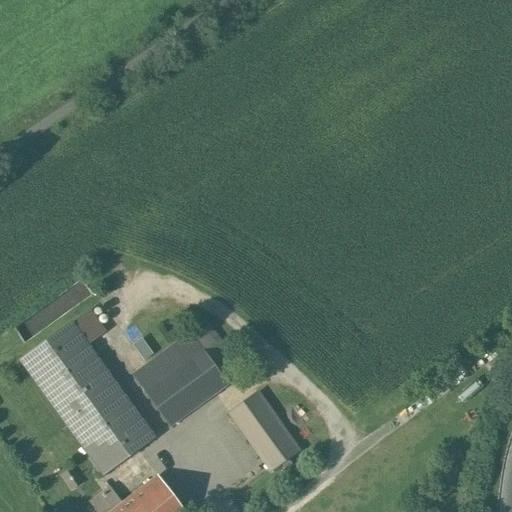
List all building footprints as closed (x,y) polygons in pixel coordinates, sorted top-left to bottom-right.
[(79,279),(13,323),(25,340),(90,296),(79,279)] [(87,310),(18,359),(101,475),(153,438),(92,353),(109,341),(87,310)] [(209,322),(135,373),(173,427),(229,388),(214,366),(231,353),(209,322)] [(260,393),(227,415),(266,473),(299,451),(260,393)] [(79,482),(70,468),(61,474),(70,488),(79,482)] [(130,497),(141,511),(184,511),(157,476),(130,497)] [(109,511),(122,503),(108,486),(87,502),(95,511),(109,511)] [(141,511),(130,497),(122,503),(109,511),(141,511)]
